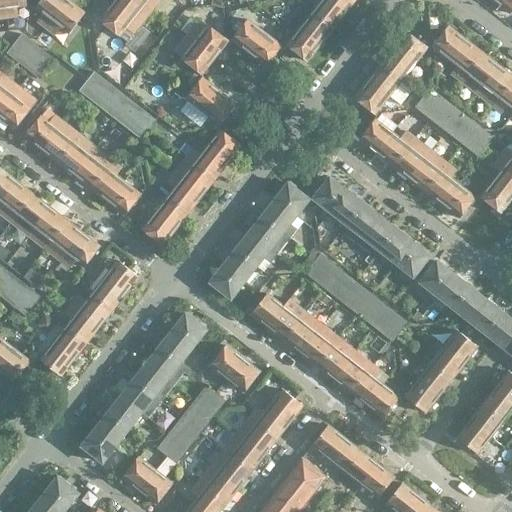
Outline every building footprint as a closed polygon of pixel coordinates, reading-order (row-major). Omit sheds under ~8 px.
[(27,6),(26,0),(4,0),(7,18),(18,16),(17,7),(27,6)] [(52,21),(68,1),(67,0),(42,0),(36,8),(37,9),(34,13),(47,24),(50,19),(52,21)] [(153,9),(141,0),(115,0),(113,4),(140,25),(153,9)] [(159,0),(141,0),(153,9),(159,0)] [(334,28),(355,0),(323,0),(314,13),(334,28)] [(510,14),(511,11),(511,0),(493,0),(493,1),(510,14)] [(69,34),(85,14),(68,1),(52,21),(69,34)] [(140,25),(113,4),(100,20),(120,36),(126,28),(134,34),(140,25)] [(308,61),(331,32),(334,28),(314,13),(288,46),(308,61)] [(228,42),(208,26),(208,27),(201,21),(189,36),(215,58),(228,42)] [(281,47),(265,34),(249,22),(233,41),(266,67),(281,47)] [(450,61),(466,40),(449,27),(433,47),(450,61)] [(139,60),(154,34),(145,28),(129,54),(139,60)] [(401,81),(427,48),(407,32),(381,65),(401,81)] [(21,49),(29,40),(22,35),(15,44),(21,49)] [(215,58),(189,36),(177,51),(184,57),(183,57),(203,73),(215,58)] [(27,54),(35,44),(29,40),(21,49),(27,54)] [(461,81),(482,53),(466,40),(450,61),(458,66),(452,74),(461,81)] [(14,59),(21,49),(15,44),(7,54),(14,59)] [(34,59),(41,49),(35,44),(27,54),(34,59)] [(20,63),(27,54),(21,49),(14,59),(20,63)] [(40,64),(47,54),(41,49),(34,59),(40,64)] [(477,93),(499,66),(482,53),(461,81),(477,93)] [(26,68),(34,59),(27,54),(20,63),(26,68)] [(46,69),(54,59),(47,54),(40,64),(46,69)] [(32,73),(40,64),(34,59),(26,68),(32,73)] [(39,78),(46,69),(40,64),(32,73),(39,78)] [(376,114),(401,81),(381,65),(355,98),(376,114)] [(493,106),(511,82),(511,75),(499,66),(477,93),(493,106)] [(94,87),(101,77),(95,72),(87,82),(94,87)] [(0,113),(20,88),(4,76),(0,80),(0,113)] [(100,92),(107,82),(101,77),(94,87),(100,92)] [(204,111),(220,92),(203,79),(188,99),(204,111)] [(86,96),(94,87),(87,82),(80,91),(86,96)] [(106,96),(113,87),(107,82),(100,92),(106,96)] [(511,108),(511,82),(493,106),(502,113),(508,106),(511,108)] [(92,101),(100,92),(94,87),(86,96),(92,101)] [(112,101),(120,92),(113,87),(106,96),(112,101)] [(0,117),(15,129),(31,108),(23,102),(28,95),(20,88),(0,113),(0,117)] [(430,103),(437,93),(431,88),(423,98),(430,103)] [(98,106),(106,96),(100,92),(92,101),(98,106)] [(118,106),(126,97),(120,92),(112,101),(118,106)] [(221,124),(236,104),(220,92),(204,111),(221,124)] [(436,108),(443,98),(437,93),(430,103),(436,108)] [(105,111),(112,101),(106,96),(98,106),(105,111)] [(124,111),(132,101),(126,97),(118,106),(124,111)] [(422,113),(430,103),(423,98),(416,108),(422,113)] [(442,113),(450,103),(443,98),(436,108),(442,113)] [(111,116),(118,106),(112,101),(105,111),(111,116)] [(131,116),(138,106),(132,101),(124,111),(131,116)] [(429,117),(436,108),(430,103),(422,113),(429,117)] [(448,118),(456,108),(450,103),(442,113),(448,118)] [(117,120),(124,111),(118,106),(111,116),(117,120)] [(137,121),(144,111),(138,106),(131,116),(137,121)] [(435,122),(442,113),(436,108),(429,117),(435,122)] [(454,122),(462,113),(456,108),(448,118),(454,122)] [(123,125),(131,116),(124,111),(117,120),(123,125)] [(143,125),(150,116),(144,111),(137,121),(143,125)] [(441,127),(448,118),(442,113),(435,122),(441,127)] [(461,127),(468,118),(462,113),(454,122),(461,127)] [(42,151),(64,123),(55,116),(49,123),(42,117),(25,138),(42,151)] [(129,130),(137,121),(131,116),(123,125),(129,130)] [(149,130),(157,121),(150,116),(143,125),(149,130)] [(447,132),(454,122),(448,118),(441,127),(447,132)] [(467,132),(474,122),(468,118),(461,127),(467,132)] [(377,154),(393,133),(376,120),(360,140),(377,154)] [(135,135),(143,125),(137,121),(129,130),(135,135)] [(453,137),(461,127),(454,122),(447,132),(453,137)] [(473,137),(480,127),(474,122),(467,132),(473,137)] [(59,164),(81,136),(64,123),(42,151),(59,164)] [(142,140),(149,130),(143,125),(135,135),(142,140)] [(459,141),(467,132),(461,127),(453,137),(459,141)] [(479,142),(487,132),(480,127),(473,137),(479,142)] [(228,163),(241,146),(220,130),(207,147),(228,163)] [(393,166),(415,139),(406,132),(401,139),(393,133),(377,154),(393,166)] [(466,146),(473,137),(467,132),(459,141),(466,146)] [(486,147),(493,137),(487,132),(479,142),(486,147)] [(75,176),(97,149),(81,136),(59,164),(75,176)] [(472,151),(479,142),(473,137),(466,146),(472,151)] [(410,179),(432,151),(415,139),(393,166),(410,179)] [(478,156),(485,147),(486,147),(479,142),(472,151),(478,156)] [(215,179),(228,163),(207,147),(201,154),(194,148),(187,158),(215,179)] [(92,189),(113,161),(97,149),(75,176),(92,189)] [(511,167),(511,153),(507,149),(500,158),(511,167)] [(426,192),(448,164),(432,151),(410,179),(426,192)] [(215,179),(187,158),(174,174),(202,196),(215,179)] [(511,167),(500,158),(493,167),(500,172),(494,180),(511,193),(511,167)] [(108,202),(124,182),(116,176),(122,168),(113,161),(92,189),(108,202)] [(443,205),(459,184),(451,178),(457,171),(448,164),(426,192),(443,205)] [(0,204),(17,182),(1,169),(0,169),(0,204)] [(202,196),(174,174),(168,183),(175,188),(169,196),(190,212),(202,196)] [(331,211),(347,191),(330,178),(314,198),(331,211)] [(502,213),(511,199),(511,193),(494,180),(481,197),(502,213)] [(0,213),(12,223),(34,195),(17,182),(0,204),(0,213)] [(125,215),(141,195),(124,182),(108,202),(125,215)] [(296,216),(309,200),(289,183),(275,200),(296,216)] [(459,218),(475,197),(459,184),(443,205),(459,218)] [(342,232),(364,204),(347,191),(331,211),(339,217),(333,225),(342,232)] [(29,236),(50,208),(34,195),(12,223),(29,236)] [(177,229),(190,212),(169,196),(156,213),(177,229)] [(290,224),(296,216),(275,200),(262,217),(290,239),(298,229),(290,224)] [(358,244),(380,217),(364,204),(342,232),(358,244)] [(45,249),(67,221),(50,208),(29,236),(45,249)] [(164,246),(177,229),(156,213),(143,229),(164,246)] [(290,239),(262,217),(250,233),(278,255),(290,239)] [(375,257),(397,230),(380,217),(358,244),(375,257)] [(61,261),(83,234),(67,221),(45,249),(61,261)] [(397,263),(413,242),(397,230),(375,257),(384,264),(389,257),(397,263)] [(278,255),(250,233),(237,249),(257,266),(264,258),(271,263),(278,255)] [(84,267),(100,247),(83,234),(61,261),(70,268),(76,261),(84,267)] [(414,276),(430,256),(413,242),(397,263),(414,276)] [(245,282),(257,266),(237,249),(224,266),(245,282)] [(319,269),(327,259),(321,254),(313,264),(319,269)] [(326,274),(333,264),(327,259),(319,269),(326,274)] [(126,294),(139,277),(118,261),(105,278),(126,294)] [(438,295),(454,275),(438,262),(421,282),(438,295)] [(312,279),(319,269),(313,264),(305,274),(312,279)] [(332,279),(339,269),(333,264),(326,274),(332,279)] [(231,299),(245,282),(224,266),(211,283),(231,299)] [(0,279),(3,282),(10,272),(4,267),(0,272),(0,279)] [(318,284),(326,274),(319,269),(312,279),(318,284)] [(338,284),(346,274),(339,269),(332,279),(338,284)] [(9,287),(17,277),(10,272),(3,282),(9,287)] [(324,289),(332,279),(326,274),(318,284),(324,289)] [(344,289),(352,279),(346,274),(338,284),(344,289)] [(454,308),(471,288),(454,275),(438,295),(454,308)] [(15,292),(23,282),(17,277),(9,287),(15,292)] [(113,310),(126,294),(105,278),(92,294),(113,310)] [(330,294),(338,284),(332,279),(324,289),(330,294)] [(351,294),(358,284),(352,279),(344,289),(351,294)] [(0,295),(1,296),(9,287),(3,282),(0,285),(0,295)] [(22,296),(29,287),(23,282),(15,292),(22,296)] [(337,299),(344,289),(338,284),(330,294),(337,299)] [(357,299),(365,289),(358,284),(351,294),(357,299)] [(8,301),(15,292),(9,287),(1,296),(8,301)] [(28,301),(36,292),(29,287),(22,296),(28,301)] [(471,321),(487,301),(471,288),(454,308),(471,321)] [(343,303),(351,294),(344,289),(337,299),(343,303)] [(363,304),(371,294),(365,289),(357,299),(363,304)] [(14,306),(22,296),(15,292),(8,301),(14,306)] [(34,306),(42,297),(36,292),(28,301),(34,306)] [(100,326),(113,310),(92,294),(86,302),(79,296),(72,305),(100,326)] [(269,328),(285,307),(268,294),(252,315),(269,328)] [(349,308),(357,299),(351,294),(343,303),(349,308)] [(370,309),(377,299),(371,294),(363,304),(370,309)] [(20,311),(28,301),(22,296),(14,306),(20,311)] [(356,313),(363,304),(357,299),(349,308),(356,313)] [(376,314),(383,304),(377,299),(370,309),(376,314)] [(27,316),(34,306),(28,301),(20,311),(27,316)] [(511,320),(503,314),(487,301),(471,321),(505,348),(511,353),(511,320)] [(362,318),(370,309),(363,304),(356,313),(362,318)] [(382,318),(390,309),(383,304),(376,314),(382,318)] [(100,326),(72,305),(65,314),(72,320),(67,327),(87,343),(100,326)] [(285,341),(307,313),(298,306),(292,313),(285,307),(269,328),(285,341)] [(368,323),(376,314),(370,309),(362,318),(368,323)] [(388,323),(396,314),(390,309),(382,318),(388,323)] [(39,323),(48,331),(57,321),(47,313),(39,323)] [(302,354),(323,326),(307,313),(285,341),(302,354)] [(193,347),(206,330),(186,314),(173,331),(193,347)] [(374,328),(382,318),(376,314),(368,323),(374,328)] [(395,328),(402,319),(396,314),(388,323),(395,328)] [(381,333),(388,323),(382,318),(374,328),(381,333)] [(401,333),(409,324),(402,319),(395,328),(401,333)] [(387,338),(395,328),(388,323),(381,333),(387,338)] [(318,366),(340,339),(323,326),(302,354),(318,366)] [(74,359),(87,343),(67,327),(54,343),(74,359)] [(393,343),(401,333),(395,328),(387,338),(393,343)] [(180,363),(193,347),(173,331),(160,347),(180,363)] [(465,364),(478,347),(457,331),(444,347),(465,364)] [(0,365),(13,349),(0,338),(0,365)] [(334,379),(356,352),(340,339),(318,366),(334,379)] [(61,376),(74,359),(54,343),(41,360),(61,376)] [(228,379),(244,359),(227,346),(211,366),(228,379)] [(188,369),(180,363),(160,347),(147,364),(175,385),(188,369)] [(452,380),(465,364),(444,347),(431,364),(452,380)] [(0,371),(14,382),(29,363),(30,362),(13,349),(0,365),(0,371)] [(351,392),(372,364),(356,352),(334,379),(351,392)] [(244,392),(260,372),(244,359),(228,379),(244,392)] [(175,385),(147,364),(134,380),(162,402),(175,385)] [(367,405),(383,384),(376,379),(382,372),(372,364),(351,392),(367,405)] [(439,396),(452,380),(431,364),(419,380),(439,396)] [(511,400),(511,373),(509,372),(496,388),(511,400)] [(162,402),(134,380),(121,397),(142,413),(149,418),(162,402)] [(426,413),(439,396),(419,380),(405,397),(426,413)] [(384,418),(400,398),(383,384),(367,405),(384,418)] [(217,394),(207,386),(202,393),(212,400),(217,394)] [(504,421),(511,410),(511,400),(496,388),(483,405),(504,421)] [(290,423),(304,406),(283,390),(270,407),(290,423)] [(212,400),(202,393),(197,399),(207,407),(212,400)] [(226,402),(217,394),(212,400),(221,408),(226,402)] [(129,429),(142,413),(121,397),(109,413),(129,429)] [(207,407),(197,399),(192,405),(202,413),(207,407)] [(221,408),(212,400),(207,407),(216,414),(221,408)] [(202,413),(192,405),(187,412),(197,419),(202,413)] [(491,437),(504,421),(483,405),(471,421),(491,437)] [(216,414),(207,407),(202,413),(212,421),(216,414)] [(277,439),(290,423),(270,407),(264,414),(257,408),(250,417),(277,439)] [(197,419),(187,412),(182,418),(192,425),(197,419)] [(116,445),(129,429),(109,413),(96,429),(116,445)] [(212,421),(202,413),(197,419),(207,427),(212,421)] [(277,439),(250,417),(237,434),(265,455),(277,439)] [(192,425),(182,418),(177,424),(187,432),(192,425)] [(207,427),(197,419),(192,425),(202,433),(207,427)] [(478,454),(491,437),(471,421),(457,438),(478,454)] [(187,432),(177,424),(172,430),(182,438),(187,432)] [(202,433),(192,425),(187,432),(197,439),(202,433)] [(337,465),(353,445),(329,426),(313,446),(337,465)] [(103,462),(116,445),(96,429),(82,446),(103,462)] [(182,438),(172,430),(167,437),(177,444),(182,438)] [(197,439),(187,432),(182,438),(192,446),(197,439)] [(265,455),(237,434),(224,450),(252,472),(265,455)] [(177,444),(167,437),(162,443),(172,451),(177,444)] [(192,446),(182,438),(177,444),(187,452),(192,446)] [(172,451),(162,443),(158,449),(167,457),(172,451)] [(187,452),(177,444),(172,451),(182,458),(187,452)] [(362,485),(378,464),(353,445),(337,465),(362,485)] [(252,472),(224,450),(211,466),(239,488),(252,472)] [(182,458),(172,451),(167,457),(177,465),(182,458)] [(140,491),(156,471),(140,458),(123,478),(140,491)] [(326,477),(319,472),(303,459),(292,472),(316,491),(326,477)] [(379,498),(395,477),(378,464),(362,485),(379,498)] [(239,488),(211,466),(198,483),(226,505),(239,488)] [(156,504),(173,483),(156,471),(140,491),(156,504)] [(316,491),(292,472),(282,485),(305,504),(316,491)] [(65,510),(78,494),(58,478),(45,494),(65,510)] [(220,511),(226,505),(198,483),(191,492),(198,498),(193,505),(201,511),(220,511)] [(396,511),(407,511),(419,497),(403,484),(387,504),(396,511)] [(298,511),(305,504),(282,485),(272,498),(289,511),(298,511)] [(33,511),(63,511),(65,510),(45,494),(32,511),(33,511)] [(433,511),(436,509),(419,497),(407,511),(433,511)] [(289,511),(272,498),(261,511),(262,511),(289,511)]
